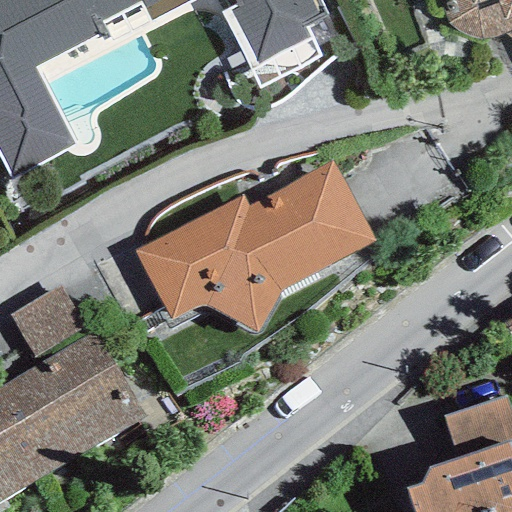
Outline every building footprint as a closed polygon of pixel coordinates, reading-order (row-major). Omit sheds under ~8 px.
[(0,0),(0,159),(10,180),(73,145),(34,68),(96,36),(101,45),(192,0),(231,0),(235,6),(218,13),(258,88),(319,58),(306,28),(327,17),(319,0),(0,0)] [(511,0),(445,0),(445,10),(446,20),(455,28),(462,34),(473,38),(483,39),(496,38),(510,31),(511,29),(511,0)] [(242,196),(134,251),(170,320),(200,305),(257,332),(279,291),(375,242),(332,161),(248,206),(242,196)] [(35,358),(85,327),(59,285),(9,317),(35,358)] [(92,331),(0,386),(0,394),(50,473),(146,416),(92,331)] [(0,504),(50,473),(0,394),(0,504)] [(511,449),(511,420),(504,396),(443,417),(456,459),(510,442),(511,449)] [(511,511),(511,449),(510,442),(456,459),(428,468),(421,484),(406,488),(413,511),(511,511)]
